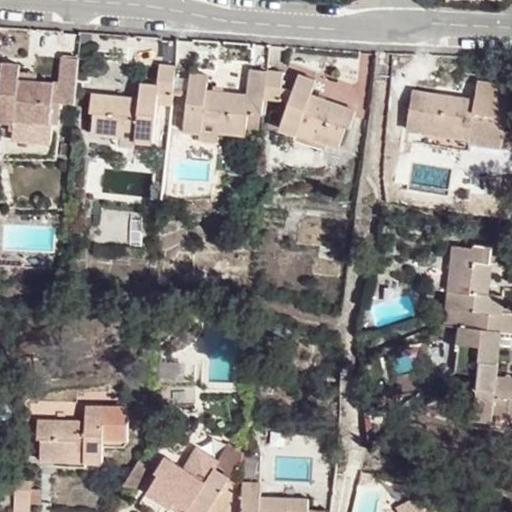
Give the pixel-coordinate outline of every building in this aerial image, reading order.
[(23,63),(4,62),(0,118),(17,120),(15,138),(56,140),(57,120),(63,120),(65,100),(77,100),(81,58),(63,56),(61,80),(22,78),(23,63)] [(175,94),(175,86),(178,63),(163,61),(162,83),(144,80),(143,97),(95,93),(93,111),(96,111),(94,133),(124,135),(125,123),(133,123),(133,114),(141,115),(139,136),(139,139),(156,141),(160,102),(174,102),(175,94)] [(266,95),(268,70),(254,70),(251,93),(227,90),(215,89),(209,89),(210,74),(192,73),(191,87),(191,96),(187,128),(204,131),(205,128),(207,106),(214,107),(213,117),(222,117),(220,130),(249,132),(252,111),(264,113),(266,95)] [(286,71),(268,70),(266,95),(284,96),(291,99),(282,125),(300,130),(301,128),(308,108),(315,111),(312,119),(319,122),(315,133),(341,144),(348,124),(352,125),(358,109),(314,93),(320,79),(302,72),(297,88),(284,86),(286,71)] [(417,88),(411,127),(458,134),(459,120),(466,122),(467,113),(475,115),(472,136),(472,140),(503,144),(511,91),(511,84),(481,79),(478,97),(417,88)] [(191,87),(175,86),(175,94),(191,96),(191,87)] [(207,106),(205,128),(220,130),(222,117),(213,117),(214,107),(207,106)] [(308,108),(301,128),(315,133),(319,122),(312,119),(315,111),(308,108)] [(459,120),(458,134),(472,136),(475,115),(467,113),(466,122),(459,120)] [(125,123),(124,135),(139,136),(141,115),(133,114),(133,123),(125,123)] [(449,306),(466,307),(504,312),(506,294),(491,292),(497,245),(477,242),(476,247),(456,244),(453,272),(464,274),(463,281),(472,283),(472,290),(451,288),(449,306)] [(453,272),(451,288),(472,290),(472,283),(463,281),(464,274),(453,272)] [(511,329),(511,313),(504,312),(466,307),(465,324),(485,327),(484,333),(477,332),(476,340),(463,339),(459,369),(474,370),(481,371),(482,359),(497,361),(503,328),(511,329)] [(465,324),(463,339),(476,340),(477,332),(484,333),(485,327),(465,324)] [(511,376),(499,375),(502,361),(497,361),(482,359),(481,371),(483,372),(478,415),(495,418),(498,394),(505,395),(504,404),(511,405),(510,415),(511,415),(511,376)] [(498,394),(495,418),(510,420),(510,415),(511,405),(504,404),(505,395),(498,394)] [(88,439),(87,459),(106,460),(107,435),(129,436),(131,406),(90,405),(89,414),(80,413),(79,418),(40,417),(40,437),(45,438),(44,458),(72,459),(72,445),(81,446),(81,438),(88,439)] [(72,459),(87,459),(88,439),(81,438),(81,446),(72,445),(72,459)] [(211,511),(225,511),(240,464),(224,456),(209,479),(167,456),(157,470),(160,472),(149,491),(174,505),(179,494),(187,499),(192,491),(199,494),(187,511),(209,511),(210,511),(211,511)] [(248,466),(240,464),(225,511),(322,511),(322,510),(310,510),(310,498),(264,496),(264,481),(247,479),(248,466)] [(375,475),(363,473),(361,485),(364,485),(368,483),(374,479),(375,475)] [(31,479),(16,478),(16,511),(23,511),(27,511),(30,511),(31,502),(30,487),(31,479)] [(30,487),(31,502),(41,502),(41,487),(30,487)] [(445,511),(434,492),(432,494),(429,490),(398,507),(400,511),(445,511)] [(174,505),(185,511),(187,511),(199,494),(192,491),(187,499),(179,494),(174,505)]
